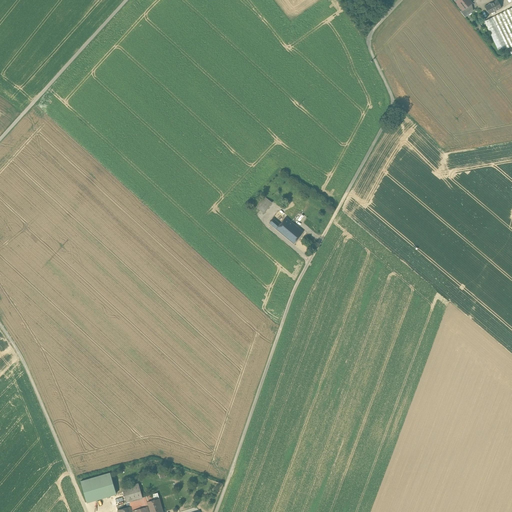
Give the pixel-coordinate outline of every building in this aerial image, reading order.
[(469,0),(457,0),(456,1),(462,9),(463,10),(469,5),(471,3),(469,0)] [(497,0),(496,0),(484,6),(488,14),(501,8),(497,0)] [(469,5),(463,10),(462,9),(460,11),(465,17),(473,10),(469,5)] [(511,13),(510,9),(492,17),(507,47),(510,54),(511,53),(511,13)] [(492,17),(484,21),(498,51),(507,47),(492,17)] [(272,202),(265,197),(257,208),(264,213),(272,202)] [(278,222),(273,218),(269,223),(274,227),(278,222)] [(278,222),(274,227),(290,241),(293,243),(303,232),(286,218),(281,224),(278,222)] [(110,472),(81,481),(87,502),(116,494),(110,472)] [(138,483),(122,488),(126,502),(143,497),(138,483)] [(143,497),(126,502),(128,507),(131,506),(132,511),(149,511),(146,498),(145,497),(143,497)] [(159,498),(147,501),(149,511),(157,511),(163,511),(159,498)]
